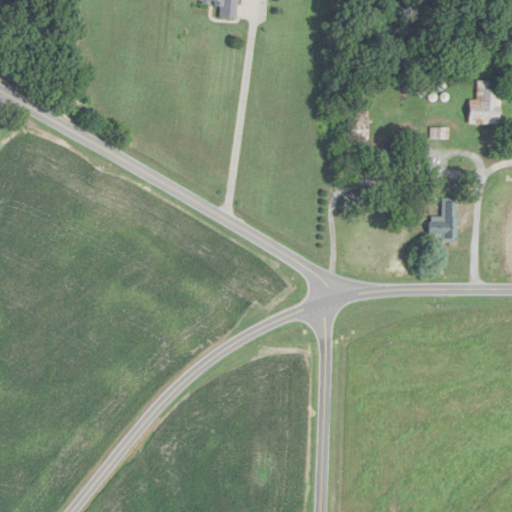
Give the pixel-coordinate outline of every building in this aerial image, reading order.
[(240,19),(240,0),(201,0),(201,5),(220,5),(220,19),(240,19)] [(472,100),(471,125),(504,126),(504,84),(479,83),(479,100),(472,100)] [(432,138),(451,138),(451,130),(432,130),(432,138)] [(371,132),(353,131),(353,145),(370,145),(371,132)] [(432,146),(413,145),(412,163),(432,164),(432,146)] [(349,177),(362,177),(362,164),(349,164),(349,177)] [(458,242),(458,200),(443,200),(443,218),(431,218),(431,242),(458,242)]
